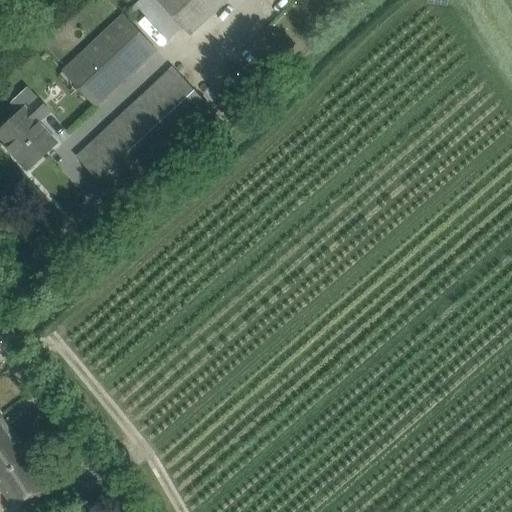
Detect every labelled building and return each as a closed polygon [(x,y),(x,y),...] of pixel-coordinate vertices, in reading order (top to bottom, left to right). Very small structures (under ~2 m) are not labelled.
[(159,0),(191,34),(228,0),(159,0)] [(122,83),(155,50),(123,14),(88,47),(78,57),(63,70),(97,106),(111,93),(122,83)] [(120,201),(135,188),(215,113),(173,68),(78,156),(120,201)] [(47,131),(39,123),(52,110),(38,95),(0,130),(0,134),(16,152),(14,155),(28,170),(58,143),(57,142),(54,144),(44,133),(47,131)] [(32,499),(49,488),(0,414),(0,485),(17,510),(32,499)]
